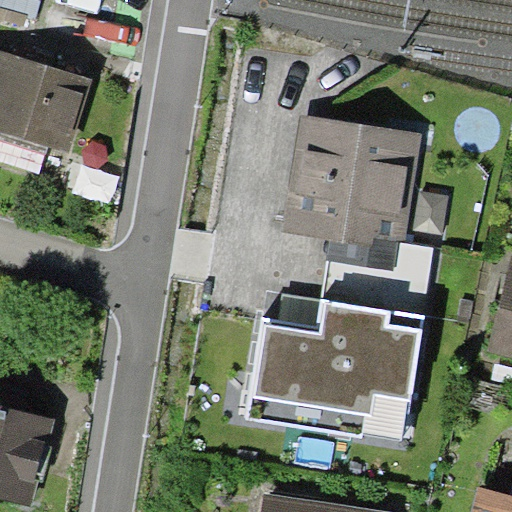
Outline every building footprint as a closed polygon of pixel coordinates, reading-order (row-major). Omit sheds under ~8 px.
[(97,78),(0,48),(0,130),(75,153),(97,78)] [(322,237),(319,263),(401,272),(420,138),(296,122),(281,232),(322,237)] [(394,326),(401,272),(319,263),(310,329),(261,322),(247,422),(405,444),(421,329),(394,326)] [(30,511),(59,436),(0,414),(0,503),(24,511),(30,511)] [(511,511),(511,495),(488,489),(482,511),(511,511)] [(398,511),(399,511),(266,492),(263,511),(398,511)]
